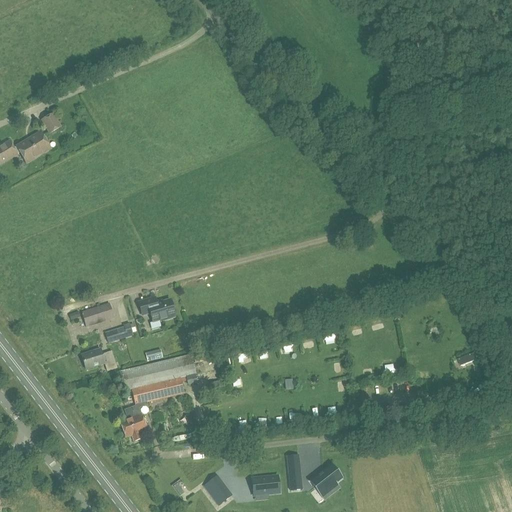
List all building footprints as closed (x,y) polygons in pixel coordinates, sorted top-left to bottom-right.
[(50,134),(61,127),(53,114),(42,121),(50,134)] [(34,147),(39,156),(51,149),(41,132),(25,141),(30,150),(34,147)] [(30,150),(25,141),(17,146),(17,147),(14,149),(10,141),(0,146),(0,161),(1,164),(17,155),(17,154),(20,152),(27,163),(39,156),(34,147),(30,150)] [(157,304),(155,298),(139,302),(142,315),(151,313),(153,322),(167,318),(167,319),(175,317),(170,300),(157,304)] [(87,328),(115,319),(110,303),(82,312),(87,328)] [(127,305),(120,307),(123,321),(130,319),(127,305)] [(69,315),(71,321),(78,318),(77,313),(69,315)] [(377,335),(387,333),(384,321),(374,324),(377,335)] [(105,333),(109,344),(134,336),(130,323),(124,325),(124,327),(105,333)] [(15,326),(17,336),(24,334),(22,325),(15,326)] [(116,363),(112,351),(102,354),(101,349),(82,355),(86,370),(105,364),(105,362),(110,361),(111,364),(116,363)] [(161,349),(148,353),(150,361),(164,357),(161,349)] [(259,361),(269,361),(269,350),(258,350),(259,361)] [(193,354),(196,364),(211,360),(207,351),(193,354)] [(192,355),(121,372),(126,390),(132,389),(187,377),(196,375),(196,374),(192,355)] [(187,377),(189,385),(198,383),(196,375),(187,377)] [(181,378),(132,389),(136,404),(185,394),(181,378)] [(129,420),(121,423),(126,437),(132,435),(134,442),(142,439),(140,434),(148,431),(138,405),(125,410),(129,420)] [(300,456),(287,457),(288,465),(300,464),(300,456)] [(163,465),(155,469),(160,478),(168,473),(163,465)] [(331,466),(310,481),(319,494),(334,484),(341,479),(331,466)] [(301,476),(289,477),(291,491),(303,490),(301,476)] [(278,477),(251,480),(253,495),(279,493),(278,477)] [(178,496),(191,491),(188,484),(175,489),(178,496)] [(207,485),(203,489),(217,508),(230,498),(222,487),(214,493),(207,485)] [(163,500),(175,500),(176,491),(163,491),(163,500)]
